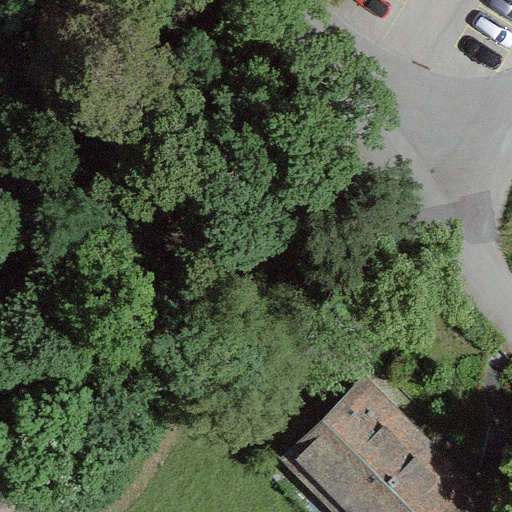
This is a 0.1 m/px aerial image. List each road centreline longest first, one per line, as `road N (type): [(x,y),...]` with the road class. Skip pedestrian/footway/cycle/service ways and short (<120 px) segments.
road 1 (residential): [(0,164),(144,249),(215,258),(298,250),(431,211)]
road 2 (unclassified): [(431,211),(286,0)]
road 3 (unclassified): [(511,301),(431,211)]
